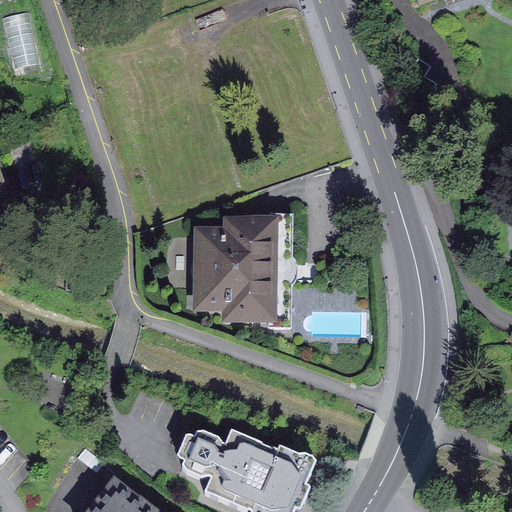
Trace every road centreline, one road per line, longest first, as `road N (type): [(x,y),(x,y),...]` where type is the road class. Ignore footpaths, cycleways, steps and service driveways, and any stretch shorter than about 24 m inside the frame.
road 1 (primary): [(329,0),(412,249),(424,326),(410,420),(364,511)]
road 2 (residential): [(45,0),(116,217),(113,271),(131,314)]
